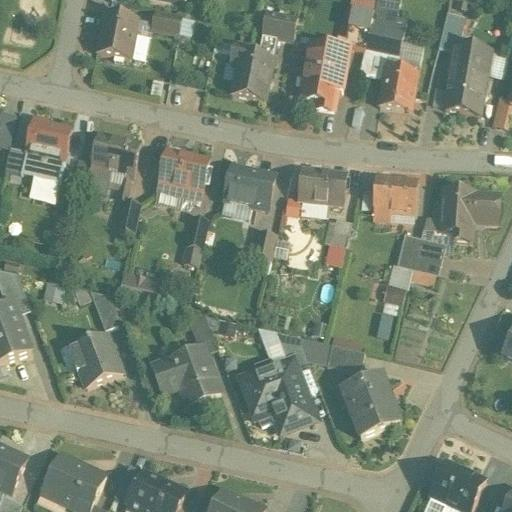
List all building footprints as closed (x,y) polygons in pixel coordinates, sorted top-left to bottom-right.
[(374,20),(351,16),(344,49),(350,52),(367,56),(372,31),(374,20)] [(183,23),(156,17),(153,35),(180,40),(183,23)] [(299,24),(268,17),(263,41),(294,47),(299,24)] [(139,24),(105,18),(98,59),(132,65),(139,24)] [(408,26),(374,19),(374,20),(372,31),(390,34),(405,38),(408,26)] [(464,28),(446,24),(439,55),(454,58),(454,57),(459,57),(464,28)] [(390,34),(372,31),(367,56),(384,60),(390,34)] [(405,38),(390,34),(384,60),(400,63),(405,38)] [(351,57),(313,50),(303,103),(320,106),(319,112),(332,114),(333,109),(336,109),(338,96),(344,97),(351,57)] [(260,61),(250,59),(251,53),(237,51),(233,69),(239,70),(233,100),(266,107),(275,64),(274,64),(275,59),(261,56),(260,61)] [(478,69),(468,67),(469,59),(459,57),(454,57),(454,58),(449,84),(451,84),(446,114),(481,121),(493,56),(491,56),(487,77),(477,75),(478,69)] [(419,78),(387,72),(380,112),(412,118),(419,78)] [(508,136),(511,115),(500,113),(497,134),(508,136)] [(73,135),(50,130),(50,127),(35,124),(27,159),(31,160),(28,175),(63,183),(73,135)] [(142,151),(100,141),(91,183),(110,187),(111,178),(135,184),(142,151)] [(211,166),(169,156),(160,194),(202,204),(211,166)] [(24,159),(12,157),(8,177),(20,180),(24,159)] [(277,182),(250,177),(250,175),(234,171),(226,207),(269,216),(277,182)] [(348,180),(304,175),(300,207),(345,212),(346,196),(349,196),(351,185),(348,184),(348,180)] [(419,187),(378,183),(375,217),(376,217),(375,226),(392,228),(393,219),(417,221),(419,187)] [(477,199),(445,197),(442,237),(456,238),(456,245),(472,246),(473,239),(474,239),(475,226),(499,228),(501,201),(477,199)] [(141,210),(126,207),(119,235),(135,239),(141,210)] [(209,226),(195,223),(188,252),(203,255),(209,226)] [(351,235),(335,231),(330,254),(346,258),(351,235)] [(278,241),(260,237),(255,262),(272,266),(278,241)] [(422,244),(406,240),(401,264),(416,268),(422,244)] [(433,247),(422,244),(416,268),(414,275),(440,281),(445,258),(431,255),(433,247)] [(416,268),(401,264),(398,271),(414,275),(416,268)] [(18,280),(0,276),(0,292),(7,313),(15,310),(18,317),(30,312),(18,280)] [(91,297),(75,293),(81,310),(94,305),(91,297)] [(112,302),(91,297),(94,305),(106,337),(123,330),(112,302)] [(7,313),(0,315),(0,371),(33,360),(18,317),(15,310),(7,313)] [(206,322),(187,318),(199,353),(204,352),(207,361),(219,357),(206,322)] [(300,343),(277,338),(288,369),(294,378),(311,371),(300,343)] [(108,340),(72,354),(88,394),(123,381),(108,340)] [(511,344),(503,363),(511,366),(511,344)] [(366,358),(333,351),(328,372),(361,380),(366,358)] [(199,353),(170,364),(171,365),(152,372),(160,392),(178,386),(188,413),(222,400),(207,361),(204,352),(199,353)] [(273,373),(243,385),(250,403),(251,403),(257,419),(273,413),(283,438),(316,425),(302,388),(299,389),(294,378),(288,369),(274,374),(273,373)] [(383,380),(343,395),(344,397),(349,395),(354,407),(348,409),(362,445),(402,430),(383,380)] [(29,465),(0,450),(0,493),(13,500),(29,465)] [(108,483),(61,461),(42,500),(43,501),(45,497),(60,504),(59,508),(67,511),(94,511),(95,511),(108,483)] [(475,511),(487,487),(447,468),(431,502),(451,511),(475,511)] [(180,511),(187,498),(145,479),(129,511),(180,511)] [(257,511),(223,496),(215,511),(257,511)] [(23,511),(24,511),(4,502),(0,510),(0,511),(23,511)]
